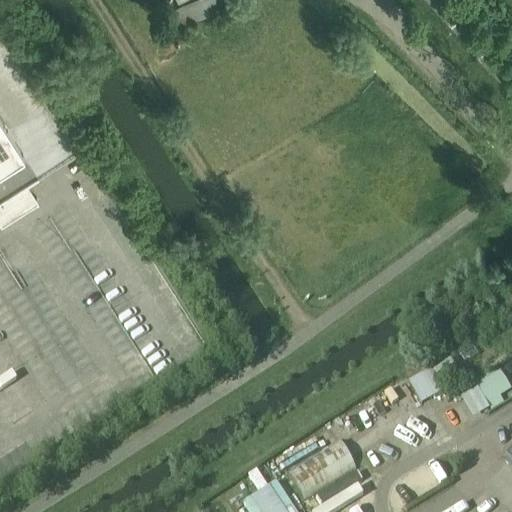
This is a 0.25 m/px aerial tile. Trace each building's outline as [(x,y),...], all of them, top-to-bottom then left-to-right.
[(169,53),(181,47),(176,38),(177,38),(173,31),(169,33),(167,29),(158,34),(169,53)] [(0,112),(0,220),(2,224),(39,200),(13,160),(25,152),(0,112)] [(448,364),(431,375),(440,388),(457,377),(448,364)] [(441,395),(428,373),(423,366),(404,377),(408,384),(407,385),(420,408),(441,395)] [(338,443),(286,475),(303,504),(355,471),(338,443)]
